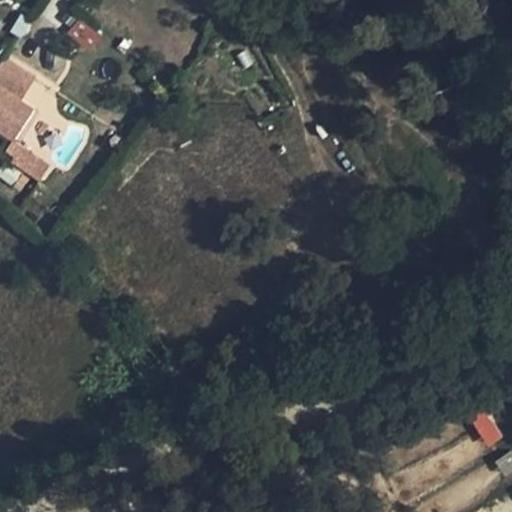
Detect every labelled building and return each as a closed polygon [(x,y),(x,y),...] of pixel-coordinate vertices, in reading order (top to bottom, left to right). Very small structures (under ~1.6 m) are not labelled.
[(77,17),(64,35),(87,53),(101,35),(77,17)] [(39,104),(0,77),(0,129),(19,142),(39,104)] [(41,180),(51,165),(13,140),(3,155),(41,180)] [(485,408),(469,418),(486,447),(503,437),(485,408)] [(504,476),(511,470),(511,451),(511,450),(495,460),(504,476)]
